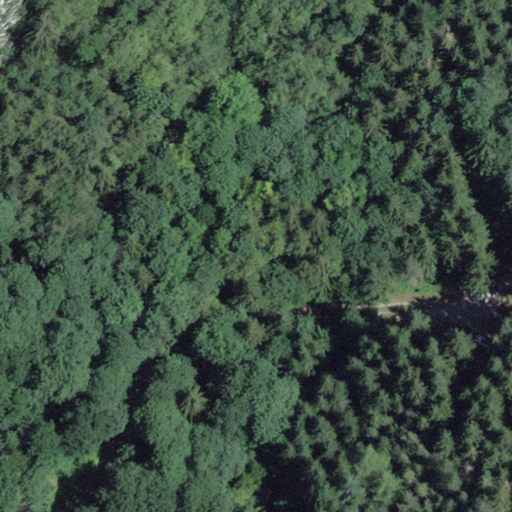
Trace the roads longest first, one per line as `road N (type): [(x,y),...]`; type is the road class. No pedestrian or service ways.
road 1 (track): [(477,301),(266,317),(159,377),(101,497),(82,511)]
road 2 (track): [(244,511),(287,432),(324,387),(511,280)]
